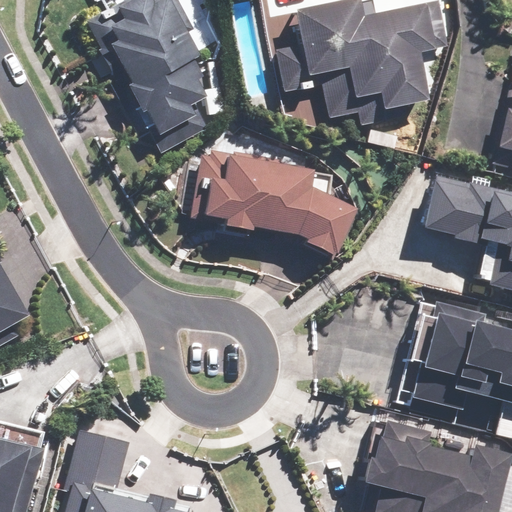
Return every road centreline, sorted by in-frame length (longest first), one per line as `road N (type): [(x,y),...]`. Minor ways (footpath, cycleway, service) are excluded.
road 1 (residential): [(119,273),(159,301),(256,329),(266,372),(247,397),(222,409),(181,399),(148,326)]
road 2 (residential): [(0,70),(90,236),(119,273)]
